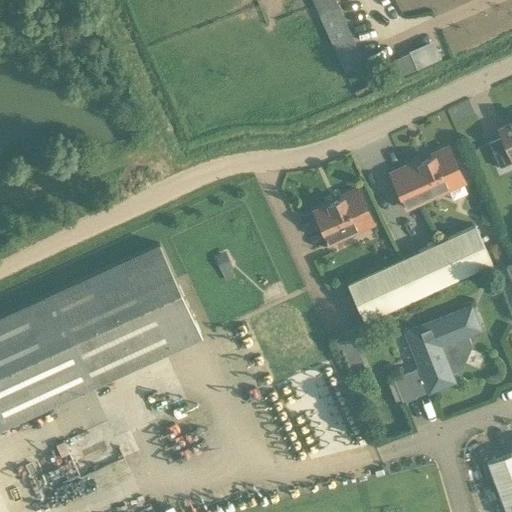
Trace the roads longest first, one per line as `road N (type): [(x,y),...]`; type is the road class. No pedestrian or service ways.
road 1 (unclassified): [(511,66),(314,156),(201,172),(0,267)]
road 2 (unknown): [(439,446),(348,450),(254,424),(218,397),(200,365),(196,313)]
road 3 (unclassified): [(457,511),(439,446),(511,411)]
